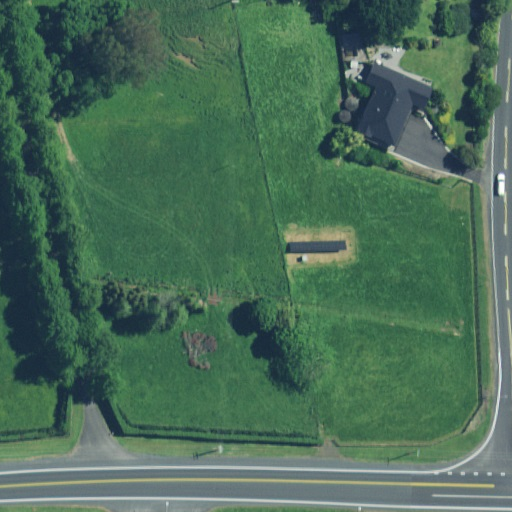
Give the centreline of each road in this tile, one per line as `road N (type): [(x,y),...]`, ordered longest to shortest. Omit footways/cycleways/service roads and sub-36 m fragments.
road 1 (primary): [(0,486),(151,479),(511,491)]
road 2 (unclassified): [(511,369),(502,158),(511,50)]
